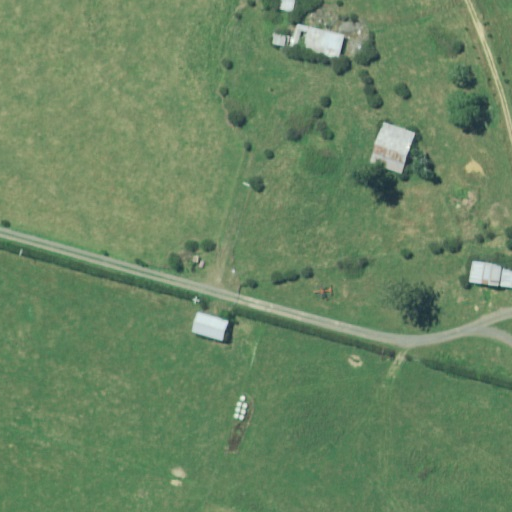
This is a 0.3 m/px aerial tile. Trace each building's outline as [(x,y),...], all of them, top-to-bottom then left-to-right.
[(300,0),(283,0),(281,8),(297,13),(300,0)] [(279,43),(308,50),(309,46),(317,48),(316,51),(345,57),(350,34),(300,23),(282,31),(281,33),(278,32),(276,39),(280,40),(279,43)] [(422,134),(390,123),(376,164),(408,175),(422,134)] [(511,265),(479,262),(477,283),(511,287),(511,265)] [(235,322),(205,313),(199,332),(229,341),(235,322)]
